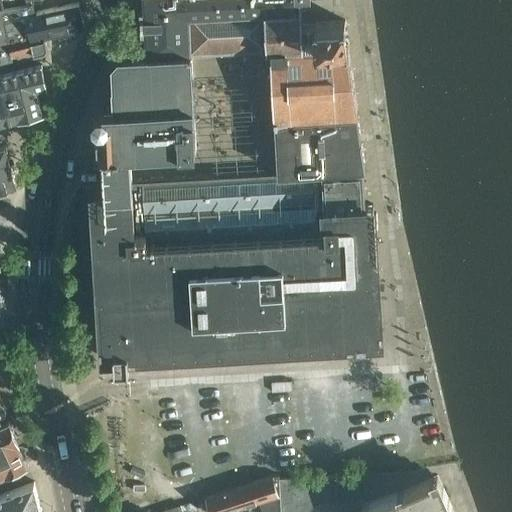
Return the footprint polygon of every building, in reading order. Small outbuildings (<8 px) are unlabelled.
[(53,0),(37,0),(35,1),(36,9),(55,5),(53,0)] [(145,0),(146,10),(142,10),(143,31),(147,31),(148,53),(120,54),(114,61),(115,83),(114,83),(115,108),(102,108),(99,109),(97,111),(95,114),(95,117),(97,153),(98,153),(100,153),(100,152),(104,152),(104,158),(103,158),(105,191),(95,191),(105,353),(115,352),(116,364),(153,362),(152,350),(356,338),(356,339),(369,338),(369,337),(381,336),(374,204),(365,205),(363,168),(366,168),(358,113),(348,45),(349,45),(345,20),(316,22),(316,23),(303,23),(301,0),(145,0)] [(36,9),(35,1),(0,6),(0,60),(14,57),(46,50),(48,46),(46,35),(44,28),(40,28),(37,12),(36,9)] [(80,3),(37,12),(40,28),(44,28),(46,35),(71,30),(81,28),(84,24),(80,3)] [(0,121),(4,121),(4,123),(25,131),(38,116),(37,113),(42,111),(36,87),(46,85),(41,65),(0,74),(0,121)] [(0,188),(16,184),(5,145),(0,146),(0,188)] [(20,445),(9,421),(0,425),(0,474),(27,462),(26,459),(28,458),(30,453),(27,447),(22,444),(20,445)] [(236,508),(259,500),(263,511),(305,511),(305,501),(360,498),(359,474),(279,479),(279,473),(206,497),(211,511),(222,511),(226,511),(228,511),(229,511),(235,510),(236,508)] [(158,481),(162,499),(197,493),(194,475),(158,481)] [(453,511),(438,475),(404,490),(397,492),(362,503),(364,511),(453,511)] [(0,511),(33,511),(40,510),(42,509),(41,507),(41,508),(35,483),(34,481),(33,482),(0,494),(0,511)]
